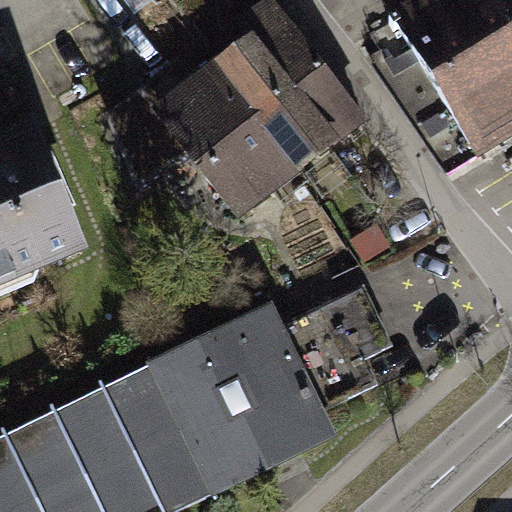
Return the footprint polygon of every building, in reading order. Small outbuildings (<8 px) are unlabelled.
[(511,36),(488,0),(424,0),(390,22),(486,171),(511,154),(511,36)] [(511,0),(488,0),(511,36),(511,0)] [(341,154),(373,129),(274,2),(242,27),(254,43),(341,154)] [(341,154),(254,43),(218,71),(305,182),(341,154)] [(305,182),(218,71),(194,91),(179,72),(116,122),(141,196),(185,161),(241,232),(305,182)] [(0,286),(82,251),(34,138),(0,152),(0,286)] [(271,305),(144,365),(206,492),(337,431),(325,406),(374,383),(363,359),(391,346),(362,287),(281,326),(271,305)] [(0,511),(165,511),(206,492),(144,365),(0,435),(0,511)]
